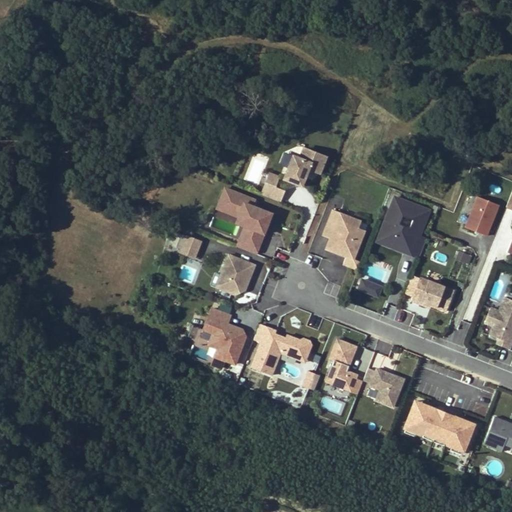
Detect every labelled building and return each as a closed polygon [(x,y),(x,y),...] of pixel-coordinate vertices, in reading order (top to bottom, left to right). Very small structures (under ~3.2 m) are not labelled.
[(301,159),(293,157),(282,182),(302,191),(308,172),(321,177),(328,158),(305,149),(301,159)] [(281,178),(270,173),(262,194),(282,202),(286,192),(277,189),(281,178)] [(245,230),(238,248),(259,256),(266,237),(267,237),(275,216),(253,207),(255,202),(224,190),(216,211),(242,221),(239,227),(245,230)] [(497,203),(477,195),(464,226),(485,234),(497,203)] [(432,210),(395,197),(376,244),(414,258),(432,210)] [(365,222),(330,209),(321,234),(327,237),(323,248),(344,256),(341,263),(355,269),(358,261),(351,258),(365,222)] [(202,245),(185,238),(178,257),(195,263),(202,245)] [(468,266),(472,257),(457,251),(454,260),(468,266)] [(255,267),(226,256),(213,290),(233,298),(245,294),(255,267)] [(430,271),(427,279),(439,283),(442,275),(430,271)] [(455,291),(413,275),(404,297),(446,313),(455,291)] [(379,286),(360,278),(356,288),(376,295),(379,286)] [(511,344),(511,299),(504,296),(499,309),(490,305),(484,322),(492,325),(489,333),(498,336),(496,342),(511,348),(511,344)] [(247,331),(227,325),(231,311),(210,305),(202,330),(192,327),(189,337),(195,339),(192,347),(212,353),(208,367),(221,371),(223,363),(236,367),(247,331)] [(465,336),(469,324),(461,321),(457,334),(465,336)] [(276,329),(261,324),(255,339),(260,341),(251,366),(272,374),(281,352),(306,362),(313,344),(311,340),(305,338),(301,339),(287,334),(286,337),(274,332),(276,329)] [(359,345),(338,337),(329,359),(335,361),(333,365),(332,365),(326,381),(359,394),(364,380),(358,378),(360,373),(350,369),(359,345)] [(361,348),(353,367),(365,372),(373,353),(361,348)] [(241,368),(231,365),(226,377),(236,380),(241,368)] [(377,371),(369,368),(364,380),(374,385),(372,388),(381,391),(377,402),(395,408),(406,378),(378,368),(377,371)] [(310,388),(316,373),(309,370),(303,385),(310,388)] [(479,425),(415,400),(405,427),(469,452),(479,425)] [(511,420),(496,414),(485,443),(503,450),(506,443),(511,445),(511,449),(511,450),(511,449),(511,420)]
